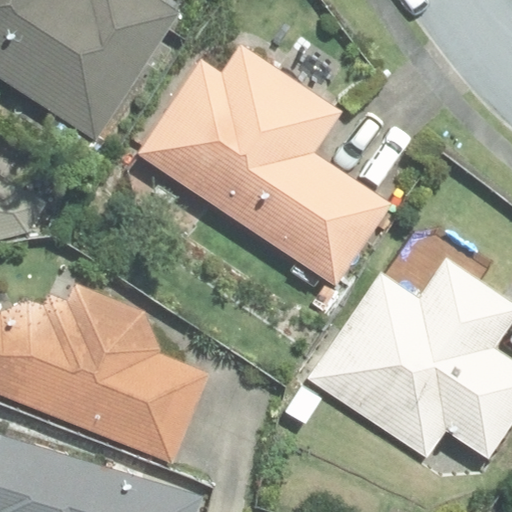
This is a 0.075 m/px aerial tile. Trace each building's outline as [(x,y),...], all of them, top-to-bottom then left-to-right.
[(0,0),(0,72),(92,133),(176,5),(168,0),(0,0)] [(135,146),(332,280),(387,198),(308,145),(336,104),(237,35),(218,65),(199,51),(135,146)] [(0,229),(19,225),(38,196),(0,172),(0,229)] [(415,287),(376,263),(305,374),(423,450),(440,424),(485,453),(511,410),(511,353),(487,337),(511,298),(511,293),(441,248),(415,287)] [(0,386),(168,454),(205,362),(157,342),(138,300),(71,274),(63,290),(42,282),(37,295),(29,291),(0,302),(0,386)] [(298,380),(281,406),(298,417),(316,391),(298,380)] [(192,498),(196,486),(0,424),(0,511),(201,511),(205,501),(192,498)]
